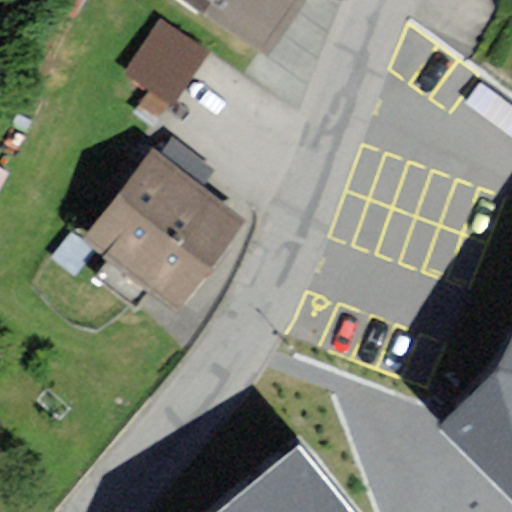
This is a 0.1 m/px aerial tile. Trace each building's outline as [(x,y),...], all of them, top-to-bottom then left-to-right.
[(194,0),(262,46),(293,0),(194,0)] [(159,28),(129,72),(172,100),(201,55),(159,28)] [(156,145),(94,227),(186,294),(247,212),(156,145)] [(511,313),(489,356),(435,417),(511,494),(511,313)] [(202,511),(358,511),(298,431),(202,511)]
